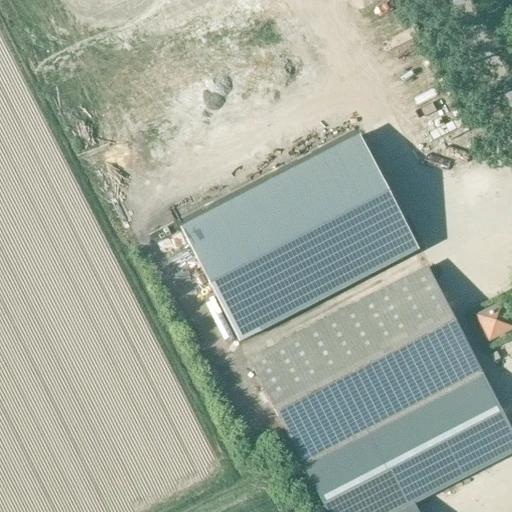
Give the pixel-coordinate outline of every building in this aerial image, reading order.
[(338,0),(342,8),(359,0),(338,0)] [(419,251),(391,198),(360,137),(181,230),(239,344),(419,251)] [(164,216),(188,205),(184,195),(159,206),(164,216)] [(511,434),(427,268),(247,360),(325,511),(417,511),(414,505),(511,454),(511,434)] [(482,336),(484,341),(488,339),(489,341),(511,329),(511,328),(500,306),(477,317),(485,334),(482,336)]
